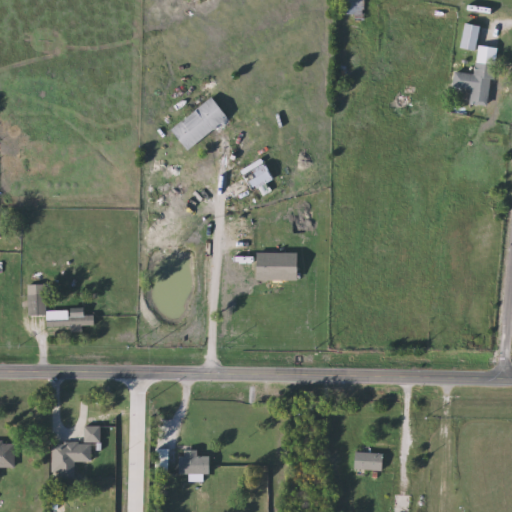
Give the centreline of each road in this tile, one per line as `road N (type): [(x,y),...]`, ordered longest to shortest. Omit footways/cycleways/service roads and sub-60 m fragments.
road 1 (secondary): [(511,375),(0,370)]
road 2 (residential): [(130,511),(135,370)]
road 3 (residential): [(500,375),(511,246)]
